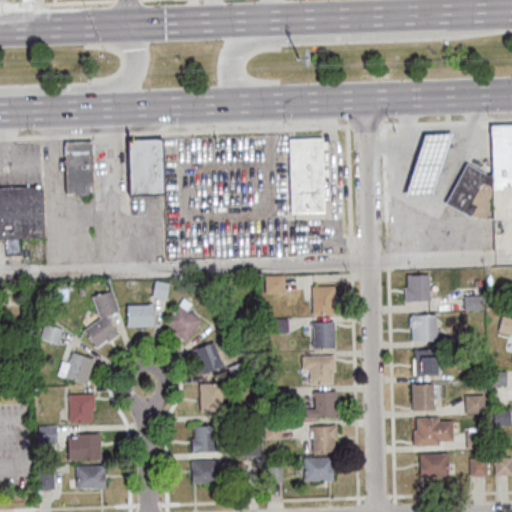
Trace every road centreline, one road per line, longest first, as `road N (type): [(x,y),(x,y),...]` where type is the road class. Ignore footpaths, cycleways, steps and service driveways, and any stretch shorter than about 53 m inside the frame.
road 1 (residential): [(375,511),(363,99)]
road 2 (trunk): [(112,106),(511,92)]
road 3 (trunk): [(511,17),(448,34),(239,43),(227,60),(229,103)]
road 4 (trunk): [(0,89),(119,86),(135,60),(133,23)]
road 5 (trunk): [(272,19),(133,23)]
road 6 (trunk): [(133,23),(0,27)]
road 7 (residential): [(147,511),(144,388)]
